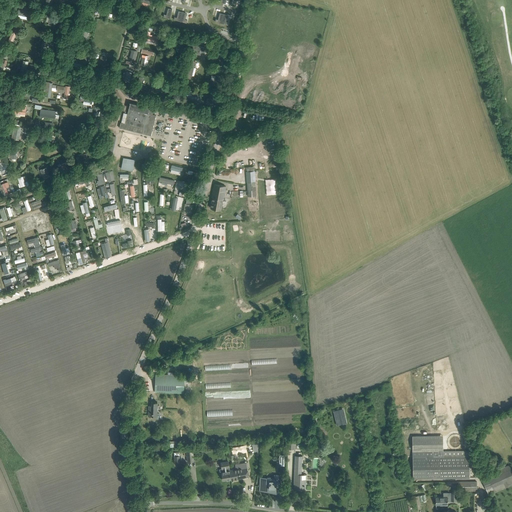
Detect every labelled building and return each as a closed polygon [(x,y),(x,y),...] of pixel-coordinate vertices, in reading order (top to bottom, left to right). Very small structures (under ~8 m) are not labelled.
[(108,8),(107,10),(111,11),(111,12),(114,13),(113,15),(117,16),(120,17),(121,12),(118,11),(119,6),(115,5),(109,3),(108,8)] [(50,16),(49,22),(48,25),(55,26),(56,24),(57,18),(50,16)] [(16,33),(12,31),(7,41),(12,43),(16,33)] [(48,37),(47,42),(43,40),(42,45),(49,47),(52,38),(48,37)] [(104,67),(106,57),(106,56),(102,55),(101,56),(100,62),(96,61),(95,65),(104,67)] [(149,57),(142,56),(140,65),(146,66),(149,57)] [(1,58),(0,61),(0,64),(4,66),(3,69),(10,71),(11,68),(6,66),(7,59),(1,58)] [(190,79),(191,78),(191,75),(195,76),(196,70),(195,68),(194,68),(196,61),(186,59),(182,76),(190,78),(190,79)] [(21,71),(21,72),(25,73),(29,74),(30,74),(31,70),(30,70),(27,69),(28,64),(23,63),(22,68),(21,71)] [(179,72),(180,67),(173,65),(171,72),(177,73),(178,72),(179,72)] [(207,78),(206,84),(219,88),(219,87),(220,84),(222,76),(216,74),(214,80),(207,78)] [(138,83),(137,88),(142,89),(142,88),(144,89),(145,85),(141,84),(143,77),(140,76),(138,83)] [(22,86),(21,92),(26,92),(26,95),(26,96),(30,97),(31,88),(35,89),(36,82),(32,82),(32,84),(23,83),(22,86)] [(42,82),(42,89),(46,90),(45,96),(50,97),(51,91),(52,85),(52,84),(42,82)] [(81,92),(80,95),(85,96),(84,101),(84,104),(92,105),(94,94),(90,93),(86,92),(81,92)] [(187,94),(186,99),(191,100),(190,102),(197,104),(200,105),(201,98),(198,97),(187,94)] [(218,97),(215,96),(210,95),(208,104),(210,104),(209,106),(215,108),(218,97)] [(121,122),(119,128),(124,129),(142,133),(146,134),(151,135),(156,115),(152,114),(153,110),(154,108),(150,107),(130,102),(130,106),(125,123),(121,122)] [(25,114),(26,109),(26,106),(16,105),(15,113),(25,114)] [(55,118),(55,113),(56,111),(41,109),(40,116),(55,118)] [(99,111),(98,116),(101,116),(104,117),(103,119),(108,120),(108,118),(110,118),(111,113),(102,112),(99,111)] [(23,130),(21,130),(21,127),(12,125),(11,134),(12,134),(11,139),(19,140),(20,136),(22,136),(23,130)] [(106,134),(104,142),(114,144),(116,136),(115,136),(113,135),(106,134)] [(41,140),(41,142),(53,144),(54,137),(52,137),(42,136),(41,140)] [(16,158),(17,151),(16,151),(17,147),(10,145),(9,150),(9,154),(8,157),(16,158)] [(86,153),(79,156),(76,157),(78,163),(81,162),(82,164),(89,162),(86,153)] [(133,170),(134,162),(135,160),(123,157),(121,168),(133,170)] [(9,173),(7,168),(10,167),(7,159),(0,162),(0,167),(0,168),(3,175),(9,173)] [(63,169),(65,172),(70,170),(67,162),(61,164),(62,165),(58,167),(60,171),(63,169)] [(246,167),(248,196),(256,196),(254,166),(246,167)] [(43,178),(50,176),(46,167),(40,169),(43,178)] [(147,173),(145,173),(145,179),(147,179),(147,183),(154,183),(154,170),(147,170),(147,173)] [(26,175),(23,176),(18,178),(20,184),(19,185),(19,187),(26,185),(24,181),(27,180),(26,175)] [(8,183),(5,184),(4,183),(1,184),(0,182),(0,187),(0,188),(2,187),(4,194),(8,193),(6,188),(9,187),(8,183)] [(221,210),(225,186),(214,184),(212,197),(213,197),(211,208),(221,210)] [(184,393),(185,375),(156,374),(155,392),(184,393)] [(157,413),(157,402),(151,402),(151,405),(149,405),(148,416),(154,416),(154,418),(159,418),(159,413),(157,413)] [(320,425),(316,429),(324,438),(328,434),(320,425)] [(412,436),(413,451),(443,451),(443,435),(412,436)] [(413,451),(413,478),(470,478),(469,456),(468,456),(468,450),(443,451),(413,451)] [(302,456),(295,455),(294,485),(295,485),(295,489),(306,490),(306,484),(306,479),(301,479),(301,474),(302,474),(302,456)] [(230,470),(228,460),(221,462),(222,468),(222,470),(220,471),(221,475),(222,475),(223,476),(222,476),(223,480),(231,479),(230,470)] [(249,476),(248,471),(246,462),(235,464),(236,469),(230,470),(231,479),(249,476)] [(481,477),(489,495),(511,485),(511,486),(511,471),(509,465),(481,477)] [(266,481),(266,478),(261,477),(260,490),(275,491),(275,488),(280,488),(281,481),(279,481),(279,474),(274,474),(274,481),(266,481)] [(477,490),(477,481),(458,482),(459,491),(477,490)] [(445,497),(436,496),(436,499),(436,504),(443,504),(443,505),(447,505),(447,500),(451,500),(451,497),(451,493),(445,493),(445,497)]
